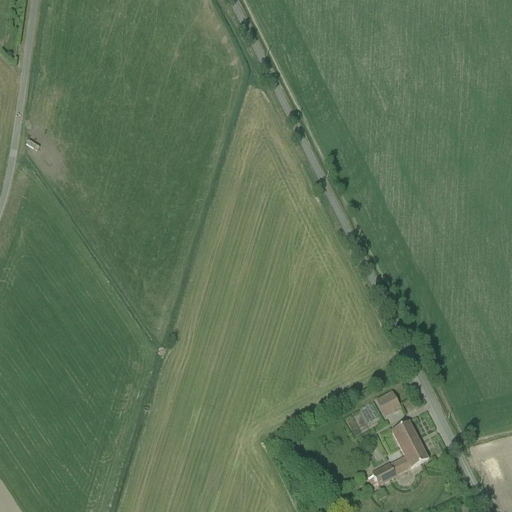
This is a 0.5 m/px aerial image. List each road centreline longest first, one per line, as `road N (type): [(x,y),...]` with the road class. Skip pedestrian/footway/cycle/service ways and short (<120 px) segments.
road 1 (unclassified): [(234,0),(485,511)]
road 2 (unclassified): [(0,207),(33,0)]
